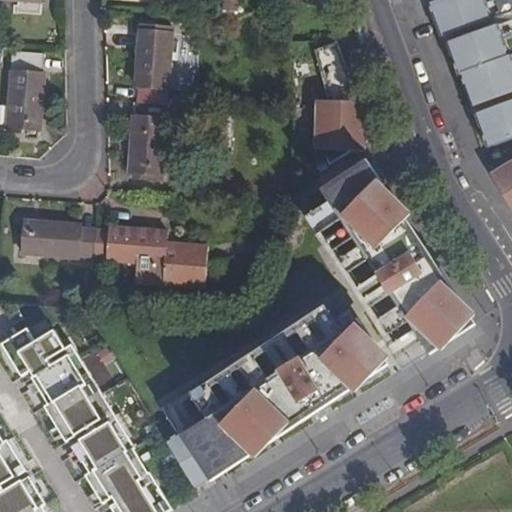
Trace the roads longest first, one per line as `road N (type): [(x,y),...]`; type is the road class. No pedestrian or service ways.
road 1 (residential): [(511,297),(437,166),(373,0)]
road 2 (tertiary): [(511,374),(280,511)]
road 3 (residential): [(56,183),(79,156),(75,0)]
